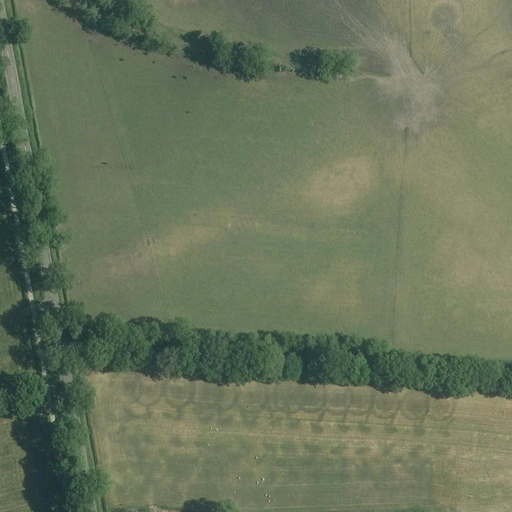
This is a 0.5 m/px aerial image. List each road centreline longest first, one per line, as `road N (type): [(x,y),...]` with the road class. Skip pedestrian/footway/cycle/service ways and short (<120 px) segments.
road 1 (tertiary): [(91,511),(0,8)]
road 2 (track): [(61,344),(511,372)]
